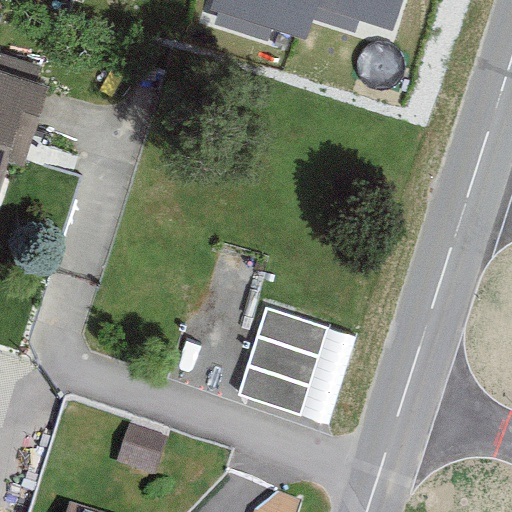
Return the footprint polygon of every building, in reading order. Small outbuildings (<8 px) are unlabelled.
[(300,0),(245,0),(295,16),(300,0)] [(408,0),(300,0),(295,16),(393,47),(408,0)] [(0,69),(0,226),(46,85),(0,69)] [(322,409),(346,324),(266,301),(242,387),(322,409)] [(295,511),(300,500),(269,487),(258,511),(295,511)] [(118,511),(70,497),(65,511),(118,511)]
